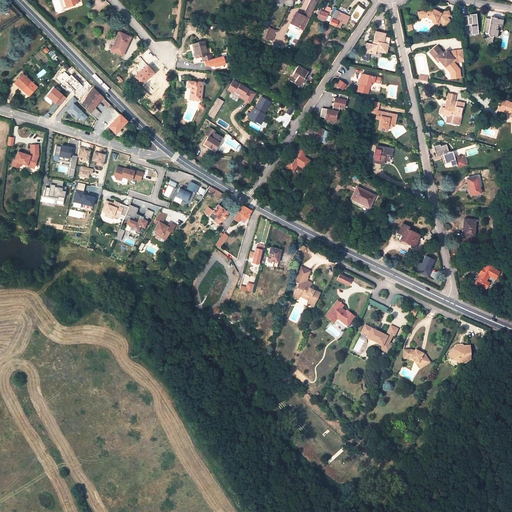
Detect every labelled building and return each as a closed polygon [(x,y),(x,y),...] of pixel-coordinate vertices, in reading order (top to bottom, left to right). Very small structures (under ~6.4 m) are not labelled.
[(317,1),(313,0),(311,0),(304,16),(309,18),(317,1)] [(324,21),(328,13),(332,15),(336,8),(333,7),(332,10),(330,10),(328,9),(329,7),(322,4),(320,10),(318,9),(316,13),(318,14),(317,18),(324,21)] [(426,17),(438,24),(437,25),(440,27),(442,24),(443,27),(451,26),(450,20),(453,19),(452,14),(443,16),(436,11),(433,15),(431,13),(427,11),(419,12),(420,18),(426,17)] [(340,28),(342,23),(345,25),(349,16),(340,12),(336,20),(332,18),(329,24),(340,28)] [(304,16),(298,13),(296,17),(294,17),(290,23),(291,23),(290,26),(291,26),(290,28),(291,29),(296,31),(297,31),(299,27),(303,29),(309,18),(304,16)] [(468,15),(459,16),(460,26),(469,25),(469,24),(470,24),(471,33),(478,32),(476,14),(469,15),(470,16),(468,16),(468,15)] [(490,18),(486,17),(483,32),(488,33),(489,36),(492,37),(496,37),(497,30),(496,30),(497,25),(501,26),(502,20),(496,19),(495,20),(494,20),(494,17),(491,17),(490,18)] [(276,30),(270,28),(266,38),(272,40),(276,30)] [(125,35),(119,32),(115,40),(114,39),(113,41),(115,42),(112,49),(111,50),(122,55),(130,37),(125,35)] [(488,33),(483,32),(483,33),(484,37),(488,40),(491,38),(492,37),(489,36),(488,33)] [(385,37),(375,35),(372,44),(374,44),(373,48),(366,46),(364,55),(372,57),(375,56),(375,54),(386,56),(388,47),(383,46),(385,37)] [(203,40),(192,43),(196,58),(202,57),(203,61),(212,59),(211,54),(207,55),(203,40)] [(440,49),(437,45),(429,51),(433,55),(440,49)] [(463,61),(462,50),(452,51),(450,52),(452,54),(450,56),(446,51),(443,53),(440,49),(433,55),(437,61),(439,59),(444,65),(447,63),(450,67),(447,69),(450,73),(451,74),(454,73),(455,77),(460,77),(459,69),(453,62),(456,60),(457,60),(457,62),(463,61)] [(156,73),(148,65),(134,77),(142,85),(156,73)] [(308,72),(298,65),(289,79),(299,86),(308,72)] [(61,73),(56,79),(63,85),(65,83),(77,94),(83,87),(71,75),(70,76),(65,71),(62,74),(61,73)] [(374,76),(371,76),(361,73),(358,86),(357,90),(358,90),(367,93),(370,81),(373,81),(374,76)] [(31,93),(37,87),(23,74),(15,82),(22,88),(23,87),(31,93)] [(250,90),(234,79),(228,89),(235,93),(236,90),(240,93),(238,95),(245,100),(249,95),(248,94),(250,90)] [(344,90),(347,84),(339,80),(336,86),(344,90)] [(202,82),(188,81),(187,87),(191,87),(189,99),(200,100),(202,82)] [(22,88),(29,95),(31,93),(23,87),(22,88)] [(54,87),(47,96),(53,102),(57,103),(60,105),(66,98),(63,95),(54,87)] [(83,103),(91,111),(103,97),(93,87),(93,88),(83,103)] [(256,93),(250,90),(248,94),(249,95),(245,100),(250,103),(256,93)] [(446,100),(444,108),(443,114),(443,115),(448,116),(447,122),(453,123),(453,121),(458,122),(460,113),(462,113),(464,103),(456,101),(456,102),(454,102),(455,95),(448,93),(446,100)] [(223,101),(217,97),(207,114),(212,117),(223,101)] [(270,102),(260,97),(254,108),(252,108),(247,117),(260,125),(266,115),(264,113),(270,102)] [(511,102),(501,99),(498,109),(511,114),(511,128),(511,102)] [(377,111),(379,102),(373,101),(371,112),(377,113),(377,111)] [(341,108),(333,103),(327,114),(335,119),(341,108)] [(294,109),(289,106),(286,112),(290,116),(294,109)] [(284,114),(274,108),(269,117),(274,119),(279,122),(282,117),(284,114)] [(93,113),(97,117),(101,113),(97,109),(93,113)] [(393,114),(377,111),(377,113),(376,118),(380,119),(378,129),(386,131),(387,127),(391,127),(394,125),(395,119),(394,117),(392,117),(393,114)] [(453,124),(459,125),(462,113),(460,113),(458,122),(453,121),(453,123),(453,124)] [(112,122),(109,126),(116,133),(127,121),(119,114),(112,122)] [(106,117),(103,121),(108,125),(109,126),(112,122),(106,117)] [(310,124),(308,127),(305,132),(309,135),(319,139),(323,130),(310,124)] [(215,131),(209,127),(205,134),(208,136),(204,144),(214,150),(222,138),(214,133),(215,131)] [(323,139),(321,144),(328,147),(330,145),(331,143),(323,139)] [(294,150),(284,166),(292,171),(297,164),(305,169),(310,161),(303,157),(309,148),(300,143),(295,151),(294,150)] [(439,144),(433,147),(436,156),(441,155),(442,159),(444,158),(445,163),(450,162),(451,167),(455,165),(456,167),(458,166),(459,167),(464,165),(461,156),(454,159),(452,152),(449,153),(446,144),(440,146),(439,144)] [(32,167),(36,156),(37,153),(40,153),(40,145),(32,145),(32,156),(24,153),(20,151),(18,156),(14,165),(21,168),(22,164),(32,167)] [(77,165),(79,157),(74,156),(75,148),(62,146),(62,147),(57,146),(55,155),(60,156),(66,157),(65,161),(72,162),(71,168),(76,169),(77,165)] [(391,149),(376,146),(373,161),(383,163),(384,160),(384,159),(389,160),(391,149)] [(106,155),(100,154),(98,162),(97,164),(103,166),(106,155)] [(87,167),(82,166),(80,176),(89,178),(90,173),(93,174),(94,169),(87,167)] [(141,181),(144,173),(135,170),(135,171),(125,168),(125,169),(118,167),(115,175),(117,179),(122,180),(123,177),(133,180),(133,178),(141,181)] [(477,176),(466,178),(468,187),(469,187),(471,195),(480,193),(477,176)] [(63,187),(64,182),(54,180),(53,185),(52,189),(50,188),(46,187),(45,195),(49,196),(49,195),(54,196),(58,197),(57,201),(64,202),(67,187),(63,187)] [(199,186),(190,182),(186,191),(179,188),(176,196),(182,199),(182,200),(186,202),(186,201),(190,203),(199,186)] [(375,195),(357,186),(351,198),(369,207),(375,195)] [(223,194),(212,187),(208,192),(220,199),(223,194)] [(85,192),(76,190),(73,202),(94,208),(96,194),(85,192)] [(125,216),(129,207),(120,204),(120,206),(114,204),(106,201),(102,211),(106,213),(105,216),(112,218),(113,216),(119,218),(120,215),(125,216)] [(148,217),(144,215),(143,217),(136,214),(138,208),(130,205),(129,207),(125,216),(124,218),(129,220),(127,224),(132,226),(131,228),(138,231),(140,225),(143,226),(144,227),(148,217)] [(228,212),(218,205),(213,211),(208,207),(206,210),(208,212),(206,214),(209,216),(211,214),(216,217),(218,218),(222,222),(228,212)] [(242,205),(239,211),(235,217),(233,219),(238,222),(240,218),(238,216),(240,213),(241,212),(244,206),(242,205)] [(240,213),(238,216),(240,218),(245,221),(247,217),(252,211),(244,206),(241,212),(240,213)] [(167,215),(158,213),(154,221),(158,224),(155,230),(158,232),(157,234),(166,239),(171,231),(172,232),(175,226),(170,222),(168,225),(166,224),(165,226),(162,224),(163,222),(167,215)] [(475,219),(463,219),(462,229),(463,229),(463,235),(473,236),(475,219)] [(409,226),(402,223),(399,231),(397,230),(394,236),(402,239),(408,242),(415,245),(420,235),(408,229),(409,226)] [(124,232),(119,230),(115,239),(120,241),(124,232)] [(221,237),(216,244),(220,247),(228,236),(224,233),(223,234),(221,237)] [(256,248),(255,252),(253,252),(251,257),(253,257),(252,262),(258,264),(262,250),(263,250),(264,246),(257,244),(256,248)] [(268,258),(271,247),(268,246),(266,253),(265,253),(263,259),(262,259),(261,263),(265,264),(267,257),(268,258)] [(281,250),(271,247),(268,258),(267,260),(276,262),(277,258),(279,258),(281,250)] [(417,265),(415,270),(428,276),(430,271),(428,270),(430,266),(434,259),(425,255),(422,262),(420,266),(417,265)] [(267,257),(265,264),(276,267),(278,262),(276,262),(267,260),(268,258),(267,257)] [(484,267),(477,264),(473,270),(480,273),(481,277),(478,278),(475,283),(472,287),(480,291),(482,287),(483,286),(485,288),(488,282),(485,281),(488,275),(495,279),(499,272),(492,268),(493,266),(486,262),(484,267)] [(310,270),(301,266),(294,280),(299,282),(293,293),(298,296),(300,294),(308,298),(307,302),(313,305),(320,292),(314,289),(309,287),(312,282),(307,280),(308,277),(307,277),(310,270)] [(351,279),(340,274),(337,279),(349,285),(351,279)] [(238,295),(247,297),(249,290),(243,289),(242,292),(239,291),(238,295)] [(339,300),(326,316),(334,323),(338,318),(345,325),(347,322),(350,325),(356,317),(351,313),(350,314),(343,308),(345,305),(339,300)] [(234,318),(241,321),(243,313),(241,313),(228,309),(225,316),(228,316),(234,318)] [(387,336),(372,328),(371,329),(364,326),(361,332),(368,336),(367,339),(383,346),(385,343),(388,344),(393,336),(394,336),(398,329),(391,326),(387,333),(389,334),(387,336)] [(388,353),(391,346),(388,344),(385,343),(383,346),(381,350),(388,353)] [(471,356),(470,346),(455,347),(453,349),(453,352),(455,354),(455,362),(459,365),(467,364),(470,361),(469,357),(471,356)] [(420,352),(415,350),(414,351),(411,350),(403,350),(403,358),(409,358),(415,361),(418,363),(422,368),(428,364),(422,355),(423,354),(420,352)] [(420,350),(420,352),(423,354),(422,355),(428,364),(430,362),(424,352),(420,350)]
